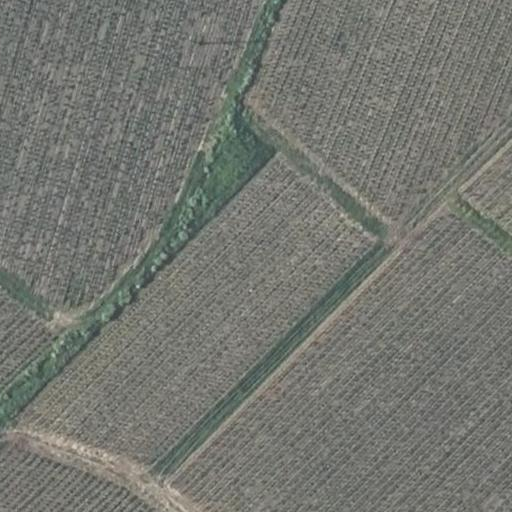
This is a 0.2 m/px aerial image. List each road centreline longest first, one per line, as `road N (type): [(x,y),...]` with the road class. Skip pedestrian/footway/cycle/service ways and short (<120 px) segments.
road 1 (track): [(149,487),(511,118)]
road 2 (track): [(0,420),(179,231),(268,0)]
road 3 (track): [(179,511),(149,487),(0,427)]
